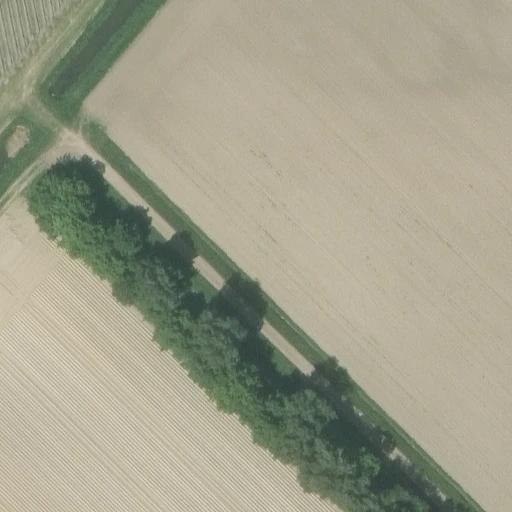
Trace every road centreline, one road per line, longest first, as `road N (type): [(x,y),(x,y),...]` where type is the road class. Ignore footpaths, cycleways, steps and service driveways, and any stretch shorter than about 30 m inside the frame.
road 1 (track): [(65,130),(448,511)]
road 2 (track): [(174,0),(65,130)]
